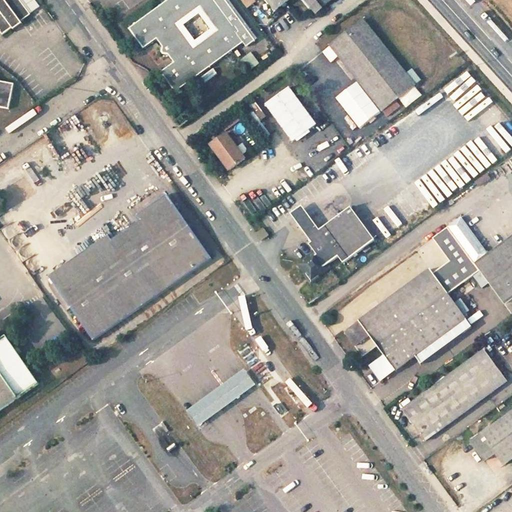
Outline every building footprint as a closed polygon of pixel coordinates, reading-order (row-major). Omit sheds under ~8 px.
[(29,16),(16,0),(1,0),(0,1),(0,35),(1,37),(11,30),(12,32),(21,25),(19,23),(29,16)] [(140,48),(149,41),(153,47),(152,56),(162,59),(165,63),(155,70),(171,91),(237,42),(229,31),(232,29),(211,0),(160,0),(124,26),(140,48)] [(237,0),(246,12),(251,9),(247,3),(250,2),(248,0),(237,0)] [(298,0),(313,17),(335,0),(260,0),(272,14),(290,0),(298,0)] [(405,86),(355,23),(326,48),(376,110),(405,86)] [(0,80),(0,107),(9,109),(13,83),(0,80)] [(315,126),(288,89),(265,105),(292,143),(315,126)] [(241,162),(222,136),(206,147),(225,173),(241,162)] [(210,264),(165,202),(137,220),(140,223),(110,245),(106,242),(49,281),(93,343),(210,264)] [(374,245),(349,210),(308,240),(298,247),(309,262),(303,266),(315,283),(332,270),(331,269),(341,262),(344,266),(374,245)] [(308,240),(292,217),(281,224),(298,247),(308,240)] [(254,233),(260,229),(255,221),(248,226),(254,233)] [(504,307),(511,300),(511,239),(486,258),(459,221),(448,229),(450,232),(470,260),(504,307)] [(256,236),(262,244),(270,238),(264,230),(256,236)] [(426,249),(446,277),(470,260),(450,232),(426,249)] [(409,285),(346,331),(355,344),(369,333),(378,345),(427,310),(453,292),(420,249),(412,255),(428,277),(411,289),(409,285)] [(464,300),(459,303),(466,313),(471,310),(464,300)] [(382,380),(444,334),(427,310),(378,345),(386,356),(372,366),(382,380)] [(0,409),(36,385),(2,335),(0,336),(0,409)] [(508,384),(485,353),(403,414),(425,444),(508,384)] [(511,410),(467,443),(480,460),(488,454),(497,466),(511,454),(511,410)]
